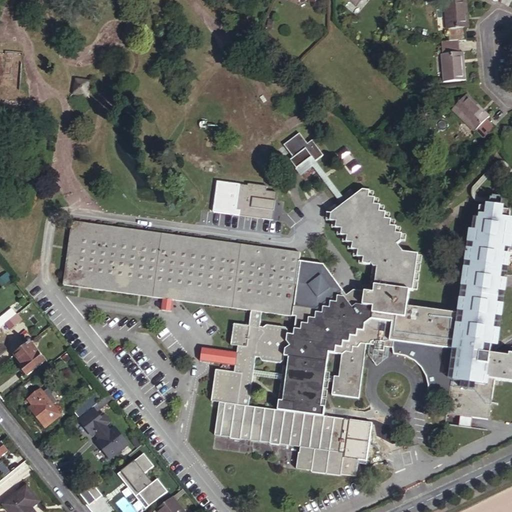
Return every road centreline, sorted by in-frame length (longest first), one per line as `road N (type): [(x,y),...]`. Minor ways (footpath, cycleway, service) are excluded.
road 1 (residential): [(511,23),(496,17),(482,27),(487,85),(505,103),(511,99)]
road 2 (residential): [(0,417),(77,511)]
road 3 (residential): [(511,461),(403,511)]
